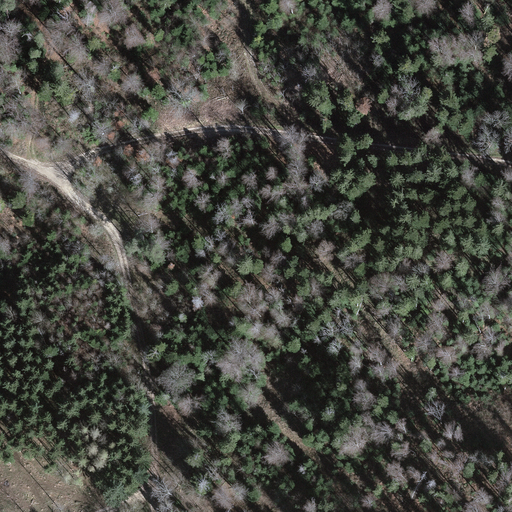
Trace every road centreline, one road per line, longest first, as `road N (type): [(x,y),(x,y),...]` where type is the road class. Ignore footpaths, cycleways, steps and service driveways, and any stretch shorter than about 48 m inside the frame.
road 1 (track): [(511,165),(228,126),(114,145),(60,176)]
road 2 (track): [(60,176),(118,241),(143,348),(151,492)]
